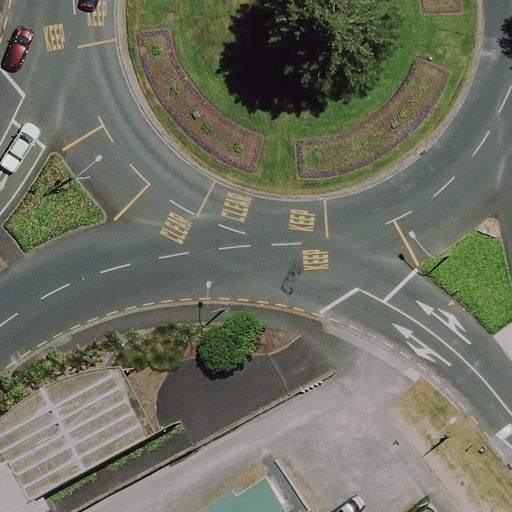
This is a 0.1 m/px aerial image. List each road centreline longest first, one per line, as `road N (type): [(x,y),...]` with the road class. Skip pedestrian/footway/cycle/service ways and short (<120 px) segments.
road 1 (primary): [(279,241),(175,205),(132,166),(78,64),(72,8)]
road 2 (primary): [(511,82),(464,170),(417,207),(339,236),(279,241)]
road 3 (primary): [(279,241),(159,255),(0,318)]
road 4 (tertiary): [(511,411),(440,335),(279,241)]
road 5 (primary): [(0,139),(72,8)]
